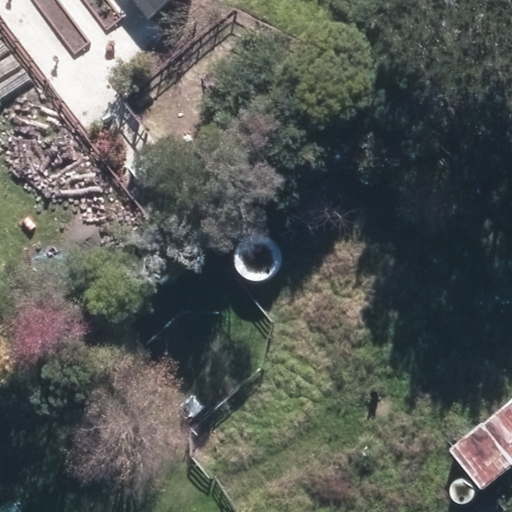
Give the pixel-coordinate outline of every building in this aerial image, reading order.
[(123,0),(145,28),(164,10),(180,0),(123,0)] [(158,159),(150,148),(126,170),(132,183),(144,192),(169,169),(158,159)] [(244,214),(206,255),(250,297),(288,256),(244,214)] [(497,479),(511,467),(511,408),(468,445),(497,479)] [(40,511),(26,496),(5,511),(40,511)]
